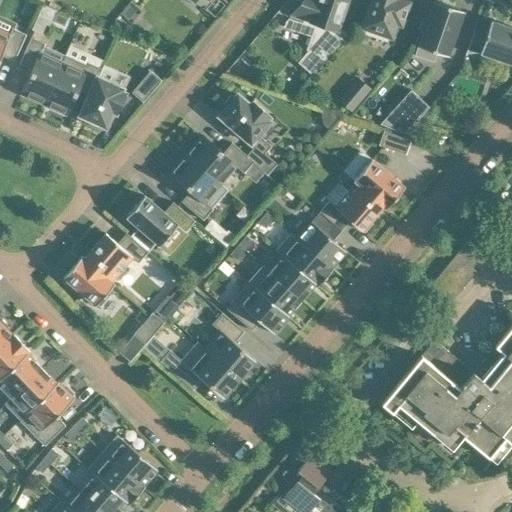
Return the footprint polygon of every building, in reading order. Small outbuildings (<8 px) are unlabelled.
[(336,29),(346,0),(303,0),(290,16),(291,17),(292,17),(316,25),(307,50),(297,62),(312,75),(347,34),(346,33),(344,35),(336,29)] [(370,0),(362,26),(391,37),(391,36),(395,37),(399,24),(400,24),(403,17),(406,9),(405,9),(408,2),(406,1),(406,0),(370,0)] [(422,32),(414,55),(433,61),(436,52),(448,56),(452,43),(453,43),(457,28),(463,10),(459,9),(437,1),(437,2),(433,0),(426,18),(423,17),(418,31),(422,32)] [(46,6),(40,17),(47,20),(53,18),(56,11),(46,6)] [(511,27),(490,20),(486,33),(474,28),(466,52),(479,53),(511,64),(511,27)] [(9,34),(0,30),(0,57),(1,55),(14,61),(26,34),(12,28),(9,34)] [(21,94),(43,104),(65,55),(64,55),(61,62),(40,53),(45,43),(31,37),(19,63),(32,69),(21,94)] [(77,89),(89,94),(100,68),(88,63),(87,65),(65,55),(43,104),(66,114),(77,89)] [(102,69),(100,68),(89,94),(79,115),(91,120),(89,124),(100,129),(102,125),(105,126),(112,111),(116,113),(125,93),(121,91),(122,88),(98,77),(102,69)] [(131,92),(143,102),(161,80),(150,71),(131,92)] [(370,89),(357,78),(339,100),(351,110),(370,89)] [(410,90),(379,124),(404,134),(429,107),(421,100),(410,90)] [(269,116),(268,115),(253,102),(250,105),(237,94),(235,97),(231,94),(223,103),(227,106),(219,116),(254,146),(246,155),(232,142),(231,143),(267,174),(276,164),(264,153),(271,146),(258,134),(269,122),(266,120),(269,116)] [(339,112),(323,106),(321,108),(324,123),(327,126),(339,112)] [(410,140),(383,131),(378,145),(405,154),(410,140)] [(267,175),(267,174),(231,143),(223,153),(202,135),(186,154),(220,184),(235,166),(243,173),(252,163),(267,175)] [(205,202),(220,184),(186,154),(170,173),(190,191),(181,201),(203,220),(213,209),(205,202)] [(355,183),(382,207),(383,206),(385,208),(404,187),(371,159),(353,180),(356,182),(355,183)] [(276,192),(282,197),(290,188),(284,182),(276,192)] [(369,221),(382,207),(355,183),(335,206),(329,201),(319,212),(340,231),(349,220),(361,231),(362,230),(364,232),(372,223),(369,221)] [(144,195),(126,216),(159,245),(176,225),(184,232),(194,221),(173,202),(164,212),(144,195)] [(266,212),(258,222),(264,227),(272,218),(266,212)] [(291,232),(290,233),(332,269),(332,268),(331,267),(345,251),(311,221),(297,238),(291,232)] [(105,233),(84,258),(111,281),(131,257),(138,263),(148,252),(126,233),(117,243),(105,233)] [(317,286),(332,269),(290,233),(276,250),(282,255),(314,284),(315,283),(317,286)] [(473,233),(466,242),(474,248),(481,240),(473,233)] [(239,244),(245,249),(252,241),(246,235),(239,244)] [(487,245),(481,240),(474,248),(480,254),(487,245)] [(474,248),(466,242),(458,251),(479,268),(486,259),(480,254),(474,248)] [(239,244),(230,254),(236,260),(245,249),(239,244)] [(487,245),(480,254),(486,259),(493,250),(487,245)] [(471,277),(479,268),(458,251),(451,261),(471,277)] [(314,284),(282,255),(269,270),(263,265),(262,266),(301,299),(314,284)] [(114,284),(111,281),(84,258),(81,256),(63,277),(95,305),(97,303),(100,306),(110,294),(107,291),(114,284)] [(233,269),(224,261),(218,268),(227,276),(233,269)] [(451,261),(443,270),(463,287),(471,277),(451,261)] [(288,315),(301,299),(262,266),(249,281),(288,315)] [(194,268),(184,281),(193,288),(203,276),(194,268)] [(455,296),(463,287),(443,270),(435,279),(455,296)] [(448,305),(455,296),(435,279),(427,289),(448,305)] [(289,316),(288,315),(249,281),(226,308),(251,330),(259,321),(274,334),(289,316)] [(427,289),(420,298),(438,313),(440,315),(448,305),(427,289)] [(152,312),(163,322),(179,304),(168,294),(152,312)] [(133,334),(145,344),(163,322),(152,312),(133,334)] [(205,347),(239,377),(255,359),(234,342),(243,331),(221,312),(212,324),(219,330),(205,347)] [(0,348),(14,335),(14,334),(12,335),(6,329),(8,327),(2,320),(0,322),(0,348)] [(434,340),(381,403),(392,412),(398,405),(432,433),(438,426),(457,442),(462,436),(488,457),(504,438),(511,444),(511,443),(511,416),(509,414),(511,409),(511,324),(494,346),(502,352),(492,364),(484,358),(473,372),(434,340)] [(0,378),(29,350),(14,335),(0,348),(0,378)] [(222,397),(239,377),(205,347),(204,348),(197,341),(181,360),(169,350),(159,361),(192,390),(201,379),(222,397)] [(4,403),(5,404),(42,368),(27,353),(30,351),(29,350),(0,378),(0,387),(10,398),(4,403)] [(42,368),(5,404),(20,420),(58,383),(57,382),(56,383),(42,368)] [(65,390),(58,383),(20,420),(44,445),(65,425),(56,416),(73,399),(71,396),(73,394),(67,388),(65,390)] [(73,426),(79,432),(88,423),(82,417),(73,426)] [(70,440),(79,432),(73,426),(64,434),(70,440)] [(117,434),(102,451),(144,487),(143,486),(157,469),(117,434)] [(12,444),(4,435),(0,438),(0,443),(6,450),(12,444)] [(51,448),(43,458),(50,463),(58,454),(51,448)] [(130,504),(144,487),(102,451),(88,468),(130,504)] [(337,511),(345,499),(333,489),(329,495),(318,486),(325,477),(326,474),(326,470),(324,468),(319,463),(310,455),(297,471),(296,470),(294,469),(291,469),(290,469),(289,469),(287,470),(286,471),(284,473),(284,474),(283,475),(283,476),(283,477),(283,479),(284,480),(284,481),(285,482),(286,483),(291,487),(283,498),(299,511),(297,511),(337,511)] [(5,457),(0,461),(0,464),(7,472),(13,466),(5,457)] [(42,473),(50,463),(43,458),(35,467),(42,473)] [(129,504),(130,504),(88,468),(87,468),(94,474),(80,489),(106,511),(117,511),(126,502),(129,504)] [(106,511),(80,489),(66,505),(60,500),(60,501),(72,511),(106,511)] [(27,495),(19,492),(14,503),(22,507),(27,495)] [(72,511),(60,501),(49,511),(72,511)] [(380,511),(364,502),(358,511),(380,511)]
